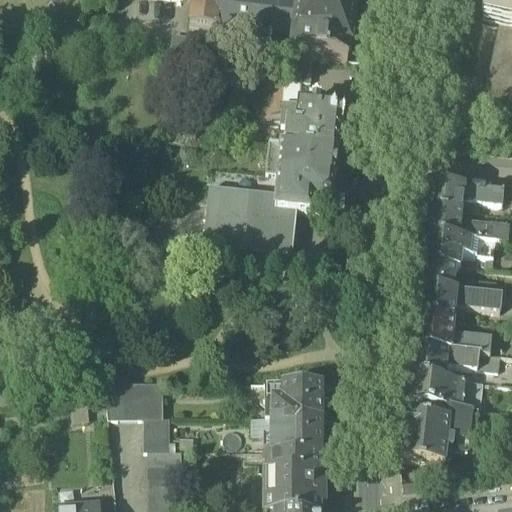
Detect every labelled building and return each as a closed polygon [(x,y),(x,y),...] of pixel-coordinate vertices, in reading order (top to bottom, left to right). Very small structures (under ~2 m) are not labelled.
[(273,62),(290,63),(296,6),(248,0),(159,0),(192,2),(188,33),(275,44),(273,62)] [(311,1),(311,7),(354,13),(355,0),(308,0),(309,0),(311,1)] [(511,0),(486,0),(480,30),(482,30),(483,24),(500,27),(498,34),(483,112),(511,117),(511,0)] [(311,7),(296,6),(290,63),(347,66),(349,53),(350,53),(355,13),(354,13),(311,7)] [(482,30),(498,34),(500,27),(483,24),(482,30)] [(182,54),(202,56),(203,44),(183,42),(182,54)] [(283,86),(309,88),(310,71),(284,70),(283,86)] [(283,153),(337,159),(339,134),(342,134),(343,131),(347,131),(349,119),(344,118),(344,115),(322,112),(322,108),(308,107),(307,111),(288,109),(283,109),(280,132),(286,133),(283,153)] [(203,248),(292,258),(296,218),(276,216),(283,153),(268,152),(265,181),(211,175),(203,248)] [(309,219),(321,220),(322,211),(328,211),(332,208),(333,203),(331,201),(332,190),(333,190),(337,159),(283,153),(276,216),(296,218),(309,220),(309,219)] [(425,215),(460,219),(462,207),(478,209),(501,212),(503,197),(428,189),(425,215)] [(477,220),(478,209),(462,207),(460,219),(477,220)] [(459,229),(460,219),(425,215),(425,216),(424,216),(423,232),(422,240),(494,248),(507,249),(509,234),(459,229)] [(492,264),(494,248),(422,240),(419,270),(455,274),(458,274),(460,260),(492,264)] [(416,293),(452,297),(453,285),(455,274),(419,270),(416,293)] [(502,290),(453,285),(452,297),(501,303),(502,290)] [(416,293),(413,321),(452,326),(454,314),(499,319),(501,303),(452,297),(416,293)] [(409,353),(449,358),(451,341),(452,326),(413,321),(410,352),(409,352),(409,353)] [(490,345),(451,341),(449,358),(478,361),(489,362),(490,345)] [(409,363),(407,381),(442,385),(444,372),(477,375),(478,361),(449,358),(409,353),(408,363),(409,363)] [(477,375),(497,378),(499,363),(489,362),(478,361),(477,375)] [(431,413),(460,416),(463,388),(442,385),(407,381),(404,410),(421,412),(431,413)] [(482,390),(463,388),(460,416),(471,417),(479,418),(482,390)] [(104,395),(106,416),(147,416),(147,390),(122,390),(104,390),(104,395)] [(162,391),(147,390),(147,416),(147,426),(162,426),(162,391)] [(271,426),(320,426),(320,392),(281,392),(281,406),(271,406),(271,426)] [(431,413),(421,412),(420,421),(430,422),(431,413)] [(398,466),(443,471),(445,455),(451,455),(453,438),(446,437),(447,431),(468,433),(469,433),(471,417),(460,416),(431,413),(430,422),(420,421),(403,419),(402,421),(400,439),(398,466)] [(107,426),(143,426),(147,426),(147,416),(106,416),(107,426)] [(468,437),(492,440),(495,420),(479,418),(471,417),(469,433),(468,433),(468,437)] [(511,421),(495,420),(492,440),(504,441),(511,454),(511,421)] [(147,458),(147,459),(169,458),(169,426),(162,426),(147,426),(143,426),(143,457),(143,458),(147,458)] [(282,445),(282,459),(320,459),(320,426),(271,426),(271,444),(282,445)] [(147,459),(147,489),(173,489),(173,490),(181,490),(180,458),(169,458),(147,459)] [(263,505),(263,511),(318,511),(320,511),(320,459),(282,459),(266,459),(266,477),(272,477),(272,505),(263,505)] [(263,477),(263,505),(272,505),(272,477),(266,477),(263,477)] [(503,479),(503,490),(511,489),(511,480),(503,479)] [(147,511),(173,511),(173,490),(173,489),(147,489),(147,511)]
